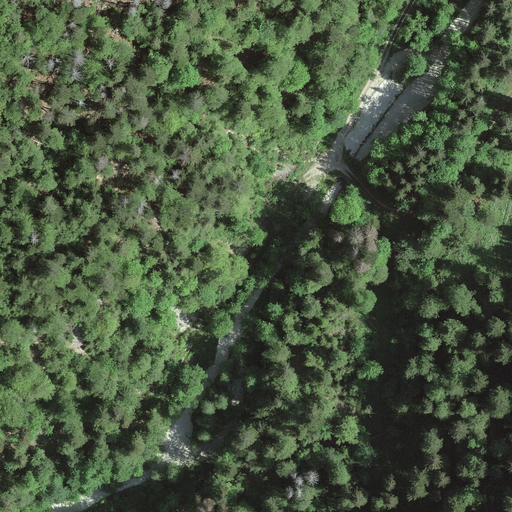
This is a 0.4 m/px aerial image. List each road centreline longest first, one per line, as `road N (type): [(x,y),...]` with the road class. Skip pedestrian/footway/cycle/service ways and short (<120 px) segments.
road 1 (track): [(333,158),(377,196),(422,202),(443,190),(511,95)]
road 2 (track): [(333,158),(406,0)]
